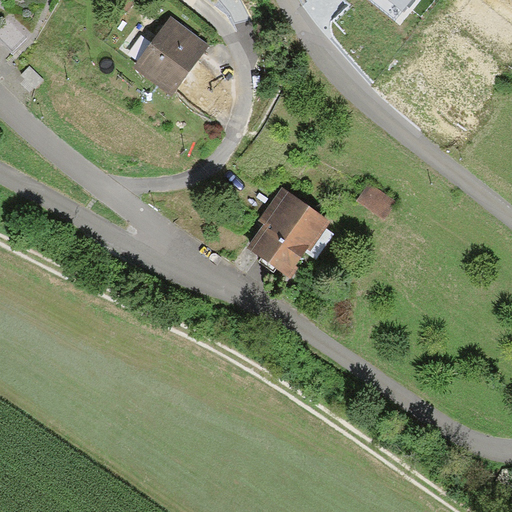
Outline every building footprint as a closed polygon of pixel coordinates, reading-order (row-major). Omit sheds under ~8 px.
[(410,0),(372,0),(395,18),(410,0)] [(7,19),(0,26),(0,40),(12,51),(26,36),(7,19)] [(173,20),(136,69),(172,96),(209,47),(173,20)] [(29,66),(21,75),(37,90),(45,81),(29,66)] [(264,227),(248,251),(289,279),(329,222),(281,189),(258,222),(264,227)] [(369,195),(358,212),(382,229),(394,212),(369,195)]
